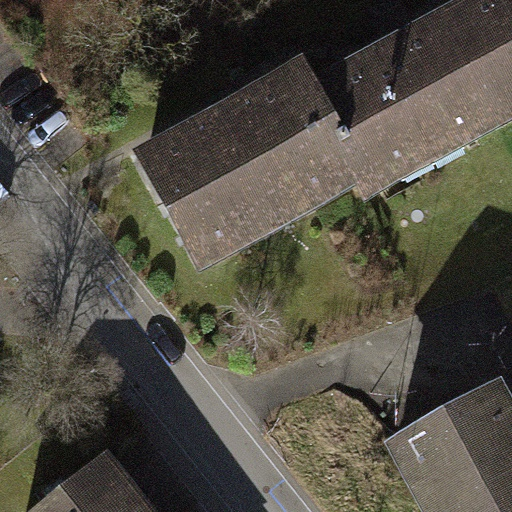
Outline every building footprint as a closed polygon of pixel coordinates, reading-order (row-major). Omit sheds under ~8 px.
[(511,0),(504,0),(444,33),(505,142),(511,138),(511,0)] [(370,216),(505,142),(444,33),(310,106),(360,197),(370,216)] [(138,176),(198,285),(360,197),(310,106),(299,87),(138,176)] [(511,511),(511,429),(495,399),(386,460),(414,511),(511,511)] [(51,511),(135,511),(104,472),(51,511)]
